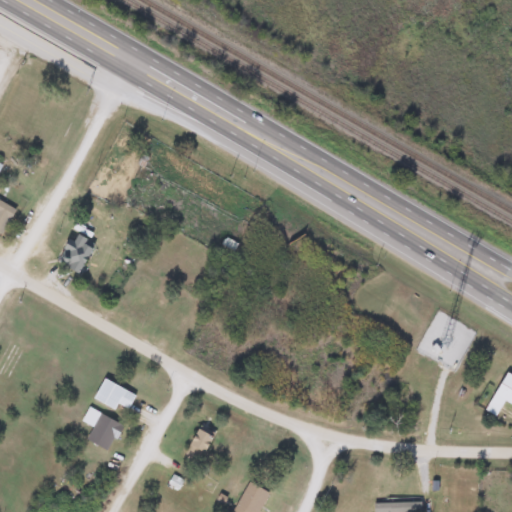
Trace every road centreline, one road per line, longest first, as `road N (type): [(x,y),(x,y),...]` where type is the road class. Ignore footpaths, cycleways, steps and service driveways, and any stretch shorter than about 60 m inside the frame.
road 1 (residential): [(511,450),(336,444),(190,383),(0,267)]
road 2 (trunk): [(24,0),(451,253)]
road 3 (residential): [(0,297),(133,66)]
road 4 (residential): [(114,511),(190,383)]
